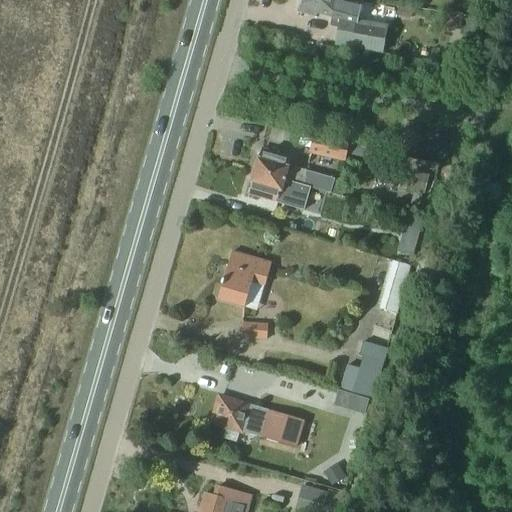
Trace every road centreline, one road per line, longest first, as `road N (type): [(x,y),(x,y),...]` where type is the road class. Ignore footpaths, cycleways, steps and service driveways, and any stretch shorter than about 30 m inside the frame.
road 1 (primary): [(62,511),(208,0)]
road 2 (unclassified): [(96,511),(237,0)]
